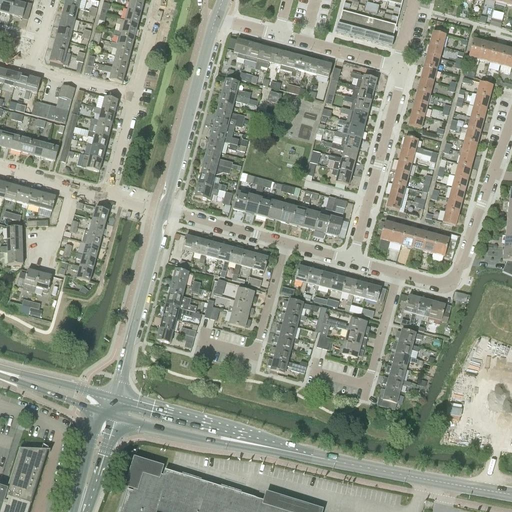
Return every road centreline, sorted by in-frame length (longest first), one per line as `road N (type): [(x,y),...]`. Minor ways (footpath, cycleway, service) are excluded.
road 1 (secondary): [(511,495),(286,451)]
road 2 (residential): [(351,263),(400,75),(395,67)]
road 3 (tertiary): [(162,212),(215,18)]
road 4 (tertiary): [(113,398),(162,212)]
road 5 (secondary): [(286,451),(113,398)]
road 6 (residential): [(397,275),(366,386),(307,370)]
road 7 (residential): [(284,245),(254,356),(195,340)]
road 8 (secondary): [(115,417),(286,451)]
road 9 (residential): [(458,271),(511,121)]
road 10 (residential): [(284,245),(162,212)]
road 11 (residential): [(395,67),(277,35)]
